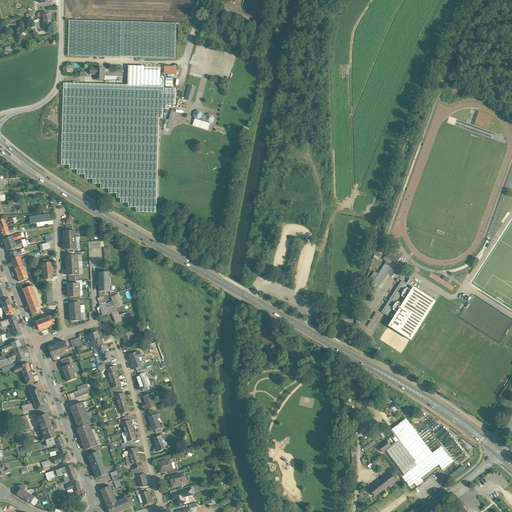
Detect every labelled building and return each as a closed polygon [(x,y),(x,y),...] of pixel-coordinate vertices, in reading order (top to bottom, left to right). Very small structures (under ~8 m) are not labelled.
[(47,12),(38,13),(38,17),(43,17),(43,22),(51,22),(51,15),(47,15),(47,12)] [(176,23),(69,20),(68,56),(175,59),(176,23)] [(51,22),(43,22),(43,27),(40,27),(40,32),(46,32),(46,29),(51,29),(51,22)] [(105,69),(95,69),(95,70),(94,70),(93,69),(92,68),(91,69),(91,73),(91,74),(93,74),(94,73),(95,73),(95,74),(96,74),(95,79),(104,79),(104,76),(108,76),(108,69),(105,69)] [(146,70),(130,69),(130,88),(166,89),(166,80),(162,80),(162,74),(146,73),(146,70)] [(195,87),(189,85),(185,100),(190,102),(195,87)] [(130,88),(66,87),(63,168),(71,168),(71,173),(79,173),(79,177),(87,178),(87,182),(95,182),(95,187),(103,187),(103,191),(111,192),(110,196),(119,196),(118,201),(122,201),(122,206),(130,206),(130,210),(138,210),(138,215),(158,216),(159,194),(161,121),(165,121),(165,112),(169,112),(169,108),(177,108),(178,92),(166,92),(166,89),(130,88)] [(197,110),(194,112),(193,116),(195,119),(198,120),(201,118),(205,119),(206,122),(210,124),(213,122),(214,118),(212,115),(209,114),(206,116),(203,115),(201,112),(197,110)] [(0,203),(0,214),(4,213),(10,213),(7,205),(0,205),(0,203)] [(4,219),(0,220),(0,230),(7,228),(7,226),(14,224),(12,219),(5,221),(4,219)] [(7,228),(0,230),(0,231),(2,236),(17,231),(15,227),(13,228),(8,229),(7,228)] [(11,236),(3,239),(5,245),(13,242),(12,241),(11,237),(11,236)] [(13,242),(5,245),(7,251),(15,248),(13,244),(13,242)] [(16,251),(9,254),(11,259),(18,257),(18,256),(18,255),(16,251)] [(401,257),(391,251),(386,258),(388,259),(386,261),(392,266),(390,269),(387,274),(390,276),(391,275),(392,276),(397,268),(395,267),(396,264),(401,257)] [(18,257),(11,259),(14,268),(22,266),(20,261),(18,257)] [(20,261),(22,266),(23,266),(30,264),(28,258),(20,261)] [(386,262),(373,282),(373,283),(371,286),(374,288),(373,289),(376,291),(378,288),(374,286),(375,284),(379,287),(381,283),(387,274),(390,269),(392,266),(386,261),(386,262)] [(23,266),(14,269),(19,282),(28,279),(23,266)] [(52,270),(42,271),(42,270),(40,272),(42,274),(43,277),(44,280),(51,279),(51,276),(52,276),(51,273),(53,271),(52,270)] [(109,272),(99,273),(100,292),(105,292),(110,291),(109,272)] [(388,326),(411,340),(435,302),(436,300),(432,297),(434,294),(424,287),(423,289),(422,288),(420,292),(413,288),(402,281),(393,295),(392,295),(389,299),(390,299),(382,312),(393,319),(388,326)] [(22,290),(27,302),(35,298),(31,286),(22,290)] [(115,306),(107,309),(105,304),(100,306),(102,312),(102,313),(103,316),(112,313),(115,323),(128,318),(126,313),(119,315),(117,308),(123,305),(119,294),(111,297),(115,306)] [(8,298),(0,300),(2,305),(0,305),(0,308),(10,306),(8,298)] [(27,302),(32,315),(40,311),(35,298),(27,302)] [(70,303),(70,313),(80,313),(80,303),(78,303),(70,303)] [(10,306),(0,308),(0,314),(2,314),(2,312),(4,311),(6,316),(13,313),(10,306)] [(80,313),(70,313),(71,321),(81,321),(80,313)] [(52,316),(44,319),(47,327),(55,324),(52,316)] [(6,320),(4,321),(6,326),(10,325),(17,322),(15,317),(6,320)] [(44,319),(35,322),(38,330),(47,327),(44,319)] [(17,322),(10,325),(6,326),(2,328),(2,330),(11,327),(12,332),(19,329),(17,322)] [(19,329),(12,332),(13,334),(11,334),(11,332),(5,334),(7,340),(21,334),(19,329)] [(132,331),(122,335),(126,344),(123,345),(125,349),(127,348),(133,346),(130,337),(134,336),(132,331)] [(371,335),(364,331),(361,336),(368,340),(371,335)] [(98,332),(89,335),(91,342),(93,342),(93,341),(100,339),(98,332)] [(102,338),(100,339),(93,341),(93,342),(95,349),(97,348),(104,346),(102,338)] [(18,340),(10,343),(11,345),(4,348),(1,349),(2,352),(4,352),(5,351),(7,351),(12,348),(12,349),(20,346),(18,340)] [(66,342),(58,345),(61,355),(66,353),(65,350),(68,349),(66,342)] [(58,345),(49,348),(53,358),(61,355),(58,345)] [(104,346),(97,348),(99,355),(101,355),(108,352),(106,345),(104,346)] [(20,346),(12,349),(14,352),(7,355),(8,358),(23,353),(20,346)] [(110,352),(108,352),(101,355),(103,362),(105,361),(112,359),(110,352)] [(140,352),(130,355),(133,364),(131,365),(132,369),(136,368),(141,366),(138,358),(141,356),(140,352)] [(23,353),(8,358),(9,362),(16,359),(17,361),(25,358),(23,353)] [(76,362),(71,364),(75,373),(79,371),(76,362)] [(30,370),(27,364),(14,369),(15,373),(21,370),(22,373),(30,370)] [(63,367),(63,368),(68,382),(77,378),(75,373),(71,364),(63,367)] [(118,376),(115,366),(107,369),(108,373),(109,373),(110,378),(118,376)] [(30,370),(22,373),(27,385),(34,382),(30,370)] [(138,375),(136,376),(139,385),(137,386),(139,390),(147,387),(144,378),(148,377),(146,373),(146,372),(138,375)] [(118,376),(110,378),(112,384),(113,388),(117,387),(118,390),(122,389),(118,376)] [(36,387),(29,390),(30,394),(32,397),(39,394),(36,387)] [(122,389),(118,390),(119,394),(115,395),(118,405),(127,402),(122,389)] [(153,393),(143,396),(146,405),(144,406),(146,410),(154,407),(151,398),(155,397),(153,393)] [(39,394),(32,397),(34,403),(41,400),(39,394)] [(41,400),(34,403),(35,405),(37,410),(44,407),(41,400)] [(127,402),(118,405),(121,415),(130,412),(127,402)] [(82,403),(71,407),(73,413),(84,408),(82,403)] [(84,408),(73,413),(75,418),(86,413),(84,408)] [(86,413),(75,418),(77,423),(88,419),(86,413)] [(51,426),(46,414),(36,418),(41,429),(51,426)] [(158,414),(148,417),(152,426),(149,427),(151,431),(155,430),(159,428),(156,419),(160,418),(158,414)] [(30,428),(25,416),(19,417),(24,430),(30,428)] [(88,419),(77,423),(79,428),(89,424),(89,425),(90,424),(88,419)] [(133,430),(130,420),(127,421),(122,423),(125,432),(133,430)] [(89,424),(79,428),(77,429),(79,434),(91,430),(89,425),(89,424)] [(56,438),(51,426),(41,429),(45,440),(56,438)] [(91,430),(79,434),(81,439),(93,435),(91,430)] [(133,430),(125,432),(128,442),(136,439),(133,430)] [(406,473),(414,483),(438,465),(430,455),(428,456),(409,432),(399,440),(395,435),(379,448),(383,453),(385,450),(404,475),(406,473)] [(93,435),(81,439),(83,445),(95,440),(93,435)] [(163,435),(153,438),(157,447),(154,448),(156,452),(164,449),(161,440),(165,439),(163,435)] [(61,437),(54,440),(53,439),(50,439),(51,443),(54,443),(56,447),(64,444),(61,437)] [(95,440),(83,445),(86,450),(91,448),(96,446),(97,446),(95,440)] [(364,447),(366,450),(374,445),(372,442),(364,447)] [(64,446),(57,449),(49,450),(49,453),(58,451),(59,455),(67,452),(64,446)] [(136,448),(128,450),(131,460),(139,457),(136,448)] [(67,452),(59,455),(60,456),(53,458),(55,464),(62,461),(63,463),(70,460),(67,452)] [(104,468),(98,452),(88,456),(94,472),(95,471),(98,477),(108,473),(106,467),(104,468)] [(139,457),(131,460),(134,469),(138,468),(139,472),(144,471),(139,457)] [(170,459),(157,462),(160,473),(169,471),(173,470),(173,469),(170,459)] [(48,461),(42,463),(43,469),(50,467),(48,461)] [(72,465),(64,468),(56,470),(58,476),(65,474),(74,471),(72,465)] [(0,466),(0,476),(5,475),(5,473),(9,472),(8,468),(4,469),(3,466),(0,467),(0,466)] [(74,471),(65,474),(66,477),(63,478),(64,482),(69,480),(69,481),(76,478),(74,471)] [(169,480),(170,480),(172,488),(181,485),(179,485),(178,482),(182,481),(182,482),(183,482),(183,481),(186,480),(184,473),(178,474),(169,477),(168,477),(168,478),(168,479),(168,480),(169,480)] [(391,474),(384,480),(383,479),(369,490),(375,497),(388,486),(389,488),(397,482),(391,474)] [(144,475),(140,476),(140,475),(136,476),(140,487),(147,484),(144,475)] [(78,481),(66,486),(68,491),(73,489),(74,492),(81,490),(78,481)] [(204,484),(193,487),(195,492),(205,489),(204,484)] [(22,485),(17,486),(18,487),(20,488),(16,494),(22,499),(26,492),(24,490),(26,487),(22,485)] [(127,498),(117,502),(110,486),(101,490),(107,505),(109,511),(117,511),(130,507),(127,498)] [(28,490),(26,492),(22,499),(29,504),(34,497),(30,495),(32,492),(33,493),(34,491),(31,489),(28,490)] [(171,494),(170,495),(171,499),(175,498),(176,504),(184,502),(182,498),(185,498),(185,497),(193,495),(192,489),(177,493),(171,494)] [(151,499),(148,491),(149,491),(145,492),(141,494),(143,503),(145,502),(146,505),(150,503),(153,502),(152,499),(151,499)]
